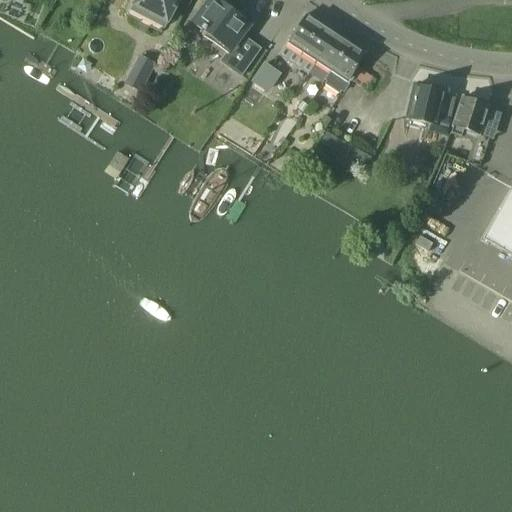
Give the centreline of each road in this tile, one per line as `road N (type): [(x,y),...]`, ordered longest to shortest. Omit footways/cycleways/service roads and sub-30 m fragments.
road 1 (unknown): [(511,145),(450,271),(458,296),(511,323)]
road 2 (tertiary): [(511,66),(440,57),(325,0)]
